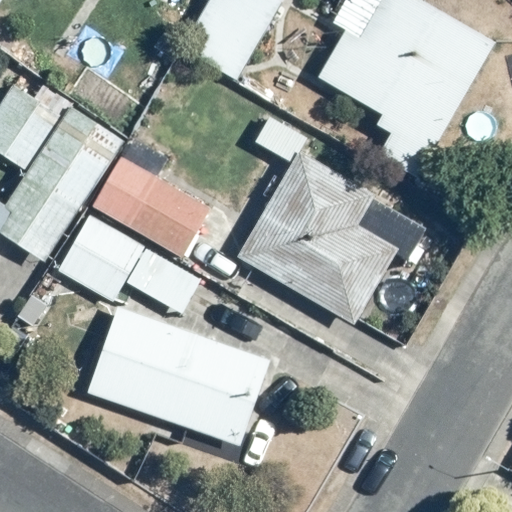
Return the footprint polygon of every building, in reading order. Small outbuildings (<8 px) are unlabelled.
[(281,0),(207,0),(199,14),(206,18),(187,52),(235,80),(281,0)] [(422,178),(499,41),(425,0),(381,0),(360,38),(344,30),(317,78),(382,114),(377,124),(391,132),(379,154),(422,178)] [(14,210),(0,231),(41,258),(123,134),(21,67),(0,99),(0,160),(25,177),(6,205),(14,210)] [(92,206),(185,257),(216,202),(123,150),(92,206)] [(376,195),(298,150),(236,257),(353,324),(397,249),(358,226),(376,195)] [(0,202),(0,230),(13,211),(0,202)] [(87,214),(56,270),(113,302),(123,283),(181,315),(201,277),(87,214)] [(270,360),(117,306),(87,393),(239,447),(270,360)]
